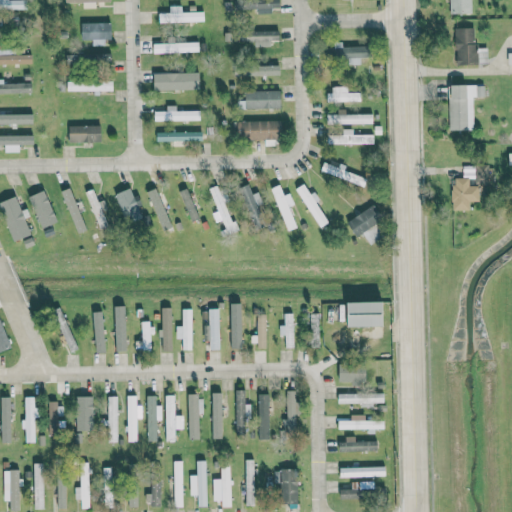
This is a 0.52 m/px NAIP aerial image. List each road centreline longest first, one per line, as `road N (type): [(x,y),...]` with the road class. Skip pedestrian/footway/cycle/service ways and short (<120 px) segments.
road 1 (secondary): [(413,511),(404,0)]
road 2 (residential): [(0,373),(308,373)]
road 3 (residential): [(0,166),(296,155)]
road 4 (residential): [(134,163),(130,0)]
road 5 (residential): [(296,155),(298,0)]
road 6 (residential): [(308,373),(316,384),(317,511)]
